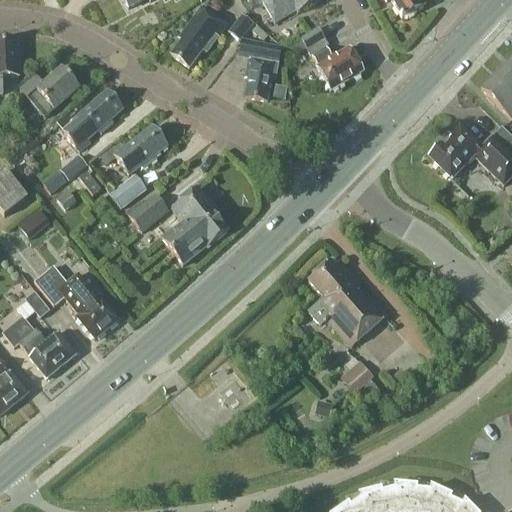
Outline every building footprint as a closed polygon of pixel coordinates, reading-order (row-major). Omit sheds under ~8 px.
[(148,0),(150,3),(155,0),(121,0),(128,11),(148,0)] [(295,13),(297,16),(320,2),(318,0),(259,0),(274,25),(295,13)] [(424,6),(420,0),(382,0),(385,5),(389,2),(400,21),(424,6)] [(201,53),(205,56),(226,27),(202,8),(178,41),(180,43),(170,57),(188,70),(201,53)] [(241,17),(228,34),(239,43),(252,26),(241,17)] [(316,31),(282,52),(282,60),(289,55),(292,60),(305,52),(309,59),(310,59),(311,61),(312,60),(326,52),(325,50),(328,49),(316,31)] [(270,83),(274,83),(280,48),(241,41),(238,60),(248,61),(244,81),(247,81),(244,100),(267,104),(270,83)] [(0,96),(0,97),(0,95),(0,79),(18,79),(17,43),(0,43),(0,96)] [(326,52),(312,60),(317,69),(316,70),(315,70),(330,95),(362,75),(348,51),(341,55),(332,61),(326,52)] [(511,59),(500,71),(511,83),(511,59)] [(36,78),(19,93),(44,121),(78,92),(60,71),(42,86),(36,78)] [(511,83),(500,71),(480,91),(511,123),(511,121),(511,83)] [(122,113),(105,94),(71,124),(73,126),(61,136),(78,155),(89,146),(87,143),(97,134),(99,137),(112,126),(110,123),(122,113)] [(166,149),(151,130),(117,156),(113,150),(102,158),(106,163),(113,158),(128,178),(140,169),(143,172),(155,162),(153,159),(166,149)] [(451,183),(473,160),(497,183),(500,187),(507,180),(511,174),(511,157),(493,140),(492,139),(487,145),(481,152),(458,130),(428,161),(451,183)] [(86,169),(77,158),(59,173),(67,184),(86,169)] [(26,201),(5,173),(0,176),(0,214),(3,219),(26,201)] [(92,201),(101,195),(87,177),(79,183),(92,201)] [(146,193),(134,177),(108,197),(120,212),(146,193)] [(161,242),(166,249),(182,269),(226,233),(208,211),(211,209),(197,191),(171,212),(182,225),(161,242)] [(68,193),(56,202),(64,213),(76,203),(68,193)] [(168,214),(154,197),(127,219),(141,236),(168,214)] [(38,213),(30,220),(41,233),(49,226),(38,213)] [(325,323),(350,351),(358,344),(385,319),(340,270),(338,272),(330,264),(307,285),(319,297),(316,300),(320,304),(307,316),(319,328),(325,323)] [(77,318),(76,320),(94,342),(118,323),(98,299),(96,301),(77,277),(66,286),(53,270),(33,285),(53,310),(64,301),(77,318)] [(34,295),(24,303),(25,304),(34,315),(39,321),(49,313),(34,295)] [(25,323),(22,320),(1,336),(13,351),(17,348),(27,359),(45,382),(75,357),(56,335),(46,343),(36,331),(33,333),(25,323)] [(0,363),(0,418),(27,396),(0,363)] [(386,396),(360,366),(341,382),(353,396),(363,388),(385,413),(399,401),(391,392),(386,396)] [(390,381),(398,390),(409,380),(401,371),(390,381)] [(329,421),(332,408),(318,404),(314,417),(329,421)] [(472,511),(464,503),(463,504),(464,505),(461,508),(450,503),(452,499),(451,499),(430,489),(429,490),(430,490),(429,494),(416,493),(417,489),(416,489),(393,487),(393,488),(394,488),(394,492),(382,495),(381,492),(380,492),(358,498),(358,499),(359,499),(360,502),(350,509),(348,506),(347,507),(339,511),(472,511)]
